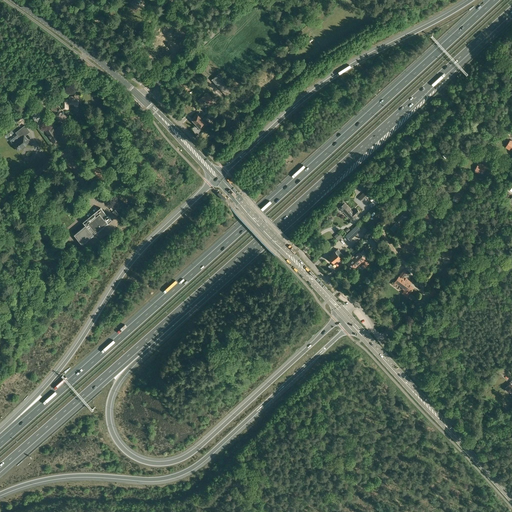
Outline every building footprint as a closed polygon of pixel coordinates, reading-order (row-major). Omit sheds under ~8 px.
[(169,21),(163,27),(169,32),(174,26),(169,21)] [(168,50),(176,46),(171,36),(163,41),(168,50)] [(218,74),(212,79),(227,97),(236,89),(231,84),(228,86),(223,81),(218,74)] [(209,104),(213,100),(208,93),(204,98),(209,104)] [(69,104),(74,104),(74,106),(78,106),(78,95),(73,95),(73,97),(69,97),(68,97),(68,100),(68,98),(62,99),(62,109),(69,109),(69,104)] [(58,109),(55,107),(52,106),(50,110),(53,111),(56,112),(55,113),(59,114),(61,110),(58,108),(58,109)] [(194,122),(196,124),(204,116),(199,111),(197,114),(197,113),(194,116),(195,117),(192,119),(192,120),(192,121),(193,122),(194,122)] [(207,124),(206,124),(209,121),(204,116),(196,124),(198,126),(198,127),(199,129),(200,128),(200,129),(203,126),(204,127),(207,124)] [(237,117),(224,128),(228,133),(241,121),(237,117)] [(55,130),(57,134),(61,132),(62,133),(67,130),(63,123),(58,127),(58,128),(55,130)] [(18,135),(11,140),(13,144),(18,150),(21,148),(25,145),(28,143),(29,142),(24,136),(25,135),(25,136),(30,132),(25,125),(20,129),(16,132),(18,135)] [(53,143),(56,140),(60,138),(57,134),(55,130),(52,125),(50,127),(45,130),(53,143)] [(480,163),(479,164),(478,163),(474,171),(478,173),(480,170),(483,172),(486,166),(480,163)] [(365,191),(358,197),(362,201),(363,200),(364,200),(366,198),(365,198),(368,195),(365,191)] [(462,194),(456,191),(453,197),(459,200),(462,194)] [(352,219),(356,215),(360,212),(357,208),(353,212),(348,206),(344,203),(339,208),(343,211),(347,216),(348,215),(352,219)] [(108,215),(107,215),(101,207),(83,222),(85,225),(74,234),(82,244),(93,234),(95,232),(108,222),(106,221),(107,220),(107,221),(108,221),(110,218),(111,218),(108,215)] [(406,211),(395,224),(398,227),(409,215),(406,211)] [(434,215),(426,211),(423,217),(431,221),(434,215)] [(398,227),(394,224),(390,229),(394,232),(398,227)] [(357,225),(345,236),(349,240),(361,229),(357,225)] [(380,239),(375,233),(370,237),(376,243),(380,239)] [(406,240),(403,248),(406,249),(407,248),(412,250),(415,244),(406,240)] [(444,250),(443,250),(442,256),(450,258),(452,252),(447,250),(447,249),(444,248),(444,250)] [(341,258),(340,258),(343,255),(338,249),(335,251),(334,251),(331,254),(332,255),(329,257),(331,260),(331,261),(332,262),(333,262),(334,263),(337,260),(338,261),(341,258)] [(369,263),(364,258),(368,255),(364,251),(364,252),(362,250),(360,252),(355,257),(353,255),(351,257),(352,259),(348,263),(353,268),(359,262),(364,267),(369,263)] [(407,272),(403,269),(399,276),(403,279),(405,276),(407,274),(406,274),(407,272)] [(447,271),(444,269),(440,275),(445,279),(450,274),(451,272),(448,270),(447,271)] [(399,276),(394,283),(398,286),(399,284),(401,286),(403,287),(405,289),(405,290),(403,293),(407,296),(409,293),(413,287),(409,284),(411,282),(407,279),(405,281),(405,280),(399,276)] [(437,292),(432,287),(427,291),(432,296),(437,292)] [(488,429),(493,424),(490,420),(485,425),(488,429)]
